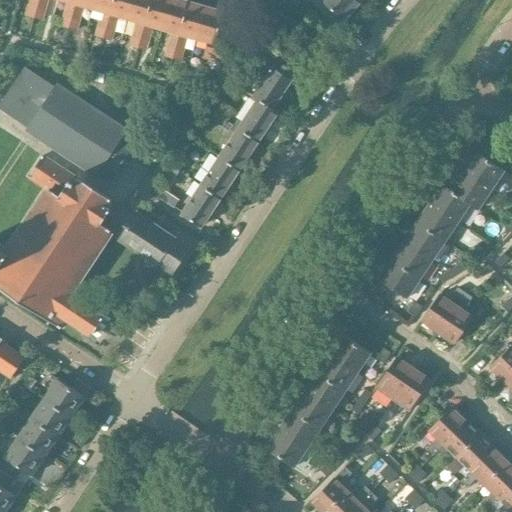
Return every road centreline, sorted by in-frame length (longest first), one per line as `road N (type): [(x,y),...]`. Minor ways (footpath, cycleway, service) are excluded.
road 1 (residential): [(355,65),(132,395)]
road 2 (residential): [(511,434),(439,364),(327,278)]
road 3 (residential): [(327,278),(469,88)]
road 4 (residential): [(222,458),(327,278)]
road 5 (residential): [(132,395),(0,308)]
road 6 (residential): [(132,395),(55,511)]
road 7 (residential): [(355,65),(253,0)]
